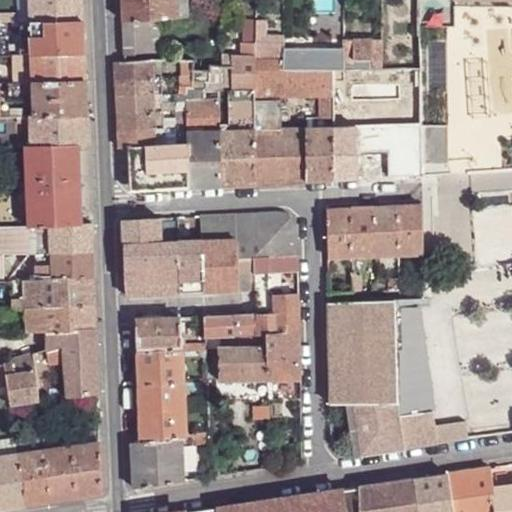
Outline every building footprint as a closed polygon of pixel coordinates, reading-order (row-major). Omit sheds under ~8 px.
[(82,0),(31,0),(33,20),(84,19),(82,0)] [(121,0),(122,22),(156,19),(175,17),(175,0),(121,0)] [(85,54),(84,19),(33,20),(34,55),(85,54)] [(158,52),(156,19),(122,22),(124,55),(158,52)] [(34,55),(33,20),(20,21),(22,56),(34,55)] [(380,40),(343,39),(343,49),(343,69),(360,69),(381,68),(380,40)] [(282,44),(254,43),(253,56),(254,59),(282,59),(282,50),(282,44)] [(343,49),(282,50),(282,59),(281,70),(330,69),(343,69),(343,49)] [(86,81),(85,54),(34,55),(35,82),(86,81)] [(35,82),(34,55),(22,56),(15,56),(16,83),(25,83),(25,75),(30,75),(31,83),(35,82)] [(230,65),(221,66),(221,81),(221,89),(253,89),(254,59),(253,56),(231,56),(230,65)] [(282,59),(254,59),(253,89),(253,96),(274,96),(331,97),(330,69),(281,70),(282,59)] [(151,78),(150,61),(124,63),(124,62),(115,63),(116,79),(151,78)] [(161,77),(160,62),(150,61),(151,78),(161,77)] [(221,81),(221,66),(210,65),(209,70),(200,71),(201,81),(221,81)] [(420,175),(419,67),(391,68),(391,176),(420,175)] [(360,69),(343,69),(330,69),(331,97),(331,117),(331,127),(357,126),(361,126),(360,69)] [(221,89),(221,81),(201,81),(200,71),(191,70),(191,75),(192,89),(203,89),(217,89),(221,89)] [(177,94),(186,93),(186,91),(183,90),(181,89),(186,88),(192,89),(191,75),(179,76),(179,85),(177,94)] [(162,94),(161,77),(151,78),(151,94),(162,94)] [(151,94),(151,78),(116,79),(117,96),(151,94)] [(88,115),(86,81),(35,82),(35,100),(36,116),(88,115)] [(35,100),(35,82),(31,83),(25,83),(16,83),(9,83),(10,101),(35,100)] [(188,187),(220,185),(219,132),(218,108),(217,101),(204,101),(203,89),(192,89),(186,88),(186,91),(186,93),(186,108),(186,127),(187,144),(187,159),(188,187)] [(253,96),(253,89),(221,89),(217,89),(217,101),(218,108),(237,108),(253,107),(253,96)] [(175,108),(186,108),(186,93),(177,94),(174,94),(175,108)] [(152,109),(151,94),(117,96),(117,110),(152,109)] [(162,109),(162,94),(151,94),(152,109),(162,109)] [(253,107),(254,130),(275,129),(274,96),(253,96),(253,107)] [(237,131),(254,130),(253,107),(237,108),(237,131)] [(176,128),(186,127),(186,108),(175,108),(176,128)] [(153,128),(152,109),(117,110),(119,130),(153,128)] [(163,129),(162,109),(152,109),(153,128),(163,129)] [(89,146),(88,115),(36,116),(32,116),(32,146),(80,146),(89,146)] [(446,124),(420,125),(420,162),(446,162),(446,124)] [(332,179),(358,178),(357,126),(331,127),(332,179)] [(306,181),(332,179),(331,127),(305,128),(306,181)] [(153,145),(153,128),(119,130),(119,147),(129,146),(153,145)] [(165,145),(163,129),(153,128),(153,145),(165,145)] [(255,184),(306,181),(305,128),(275,129),(254,130),(255,184)] [(220,185),(255,184),(254,130),(237,131),(219,132),(220,185)] [(129,163),(187,159),(187,144),(165,145),(153,145),(129,146),(129,163)] [(82,224),(80,146),(32,146),(27,147),(30,226),(51,225),(82,224)] [(140,190),(188,187),(187,159),(129,163),(130,181),(140,190)] [(420,205),(399,206),(398,254),(421,252),(420,205)] [(399,206),(375,207),(375,255),(398,254),(399,206)] [(375,207),(352,208),(352,256),(375,255),(375,207)] [(326,210),(327,258),(352,256),(352,208),(326,210)] [(285,212),(236,214),(236,240),(237,257),(254,256),(296,255),(295,222),(285,212)] [(236,214),(201,216),(203,241),(236,240),(236,214)] [(126,296),(179,293),(178,243),(161,243),(160,218),(123,220),(126,296)] [(93,250),(92,224),(82,224),(51,225),(54,251),(93,250)] [(54,251),(51,225),(30,226),(0,226),(0,253),(31,252),(54,251)] [(236,240),(203,241),(205,291),(238,289),(237,257),(236,240)] [(178,243),(179,293),(205,291),(203,241),(178,243)] [(94,277),(93,250),(54,251),(54,261),(54,278),(94,277)] [(0,279),(8,280),(31,252),(0,253),(0,279)] [(259,320),(259,332),(267,332),(299,331),(298,292),(273,293),(269,287),(269,273),(297,271),(296,255),(254,256),(237,257),(238,289),(255,288),(256,288),(257,312),(255,313),(255,320),(259,320)] [(45,278),(54,278),(54,261),(31,263),(31,279),(45,278)] [(328,273),(328,293),(353,292),(353,273),(353,272),(328,273)] [(361,273),(353,273),(353,292),(361,291),(361,273)] [(399,289),(399,276),(387,277),(388,290),(399,289)] [(95,305),(94,277),(54,278),(45,278),(31,279),(14,279),(15,308),(26,307),(36,308),(46,307),(95,305)] [(406,287),(406,297),(422,296),(422,287),(406,287)] [(393,298),(328,301),(330,403),(330,406),(352,405),(360,456),(424,446),(438,444),(435,428),(432,412),(398,417),(396,404),(393,306),(393,298)] [(423,304),(393,306),(396,404),(398,417),(432,412),(423,304)] [(96,330),(95,305),(46,307),(47,332),(96,330)] [(47,332),(46,307),(36,308),(26,307),(27,332),(47,332)] [(255,313),(204,316),(204,319),(205,335),(245,333),(259,332),(259,320),(255,320),(255,313)] [(136,320),(137,352),(182,350),(181,343),(181,319),(180,317),(136,320)] [(64,345),(97,342),(96,330),(47,332),(47,350),(64,345)] [(299,331),(267,332),(267,344),(268,380),(299,379),(299,331)] [(259,332),(245,333),(246,345),(267,344),(267,332),(259,332)] [(98,393),(97,342),(64,345),(65,363),(67,386),(68,397),(98,393)] [(268,380),(267,344),(246,345),(217,346),(219,380),(268,380)] [(59,364),(65,363),(64,345),(47,350),(33,355),(36,375),(51,373),(50,365),(59,364)] [(206,362),(206,349),(192,350),(193,363),(206,362)] [(182,350),(137,352),(138,383),(183,379),(182,350)] [(21,404),(39,401),(36,375),(33,355),(28,356),(4,364),(6,374),(8,385),(11,405),(21,404)] [(183,393),(183,379),(138,383),(139,411),(184,408),(183,393)] [(215,381),(207,381),(207,399),(207,406),(215,406),(215,381)] [(207,406),(207,399),(198,400),(198,393),(183,393),(184,408),(194,407),(207,406)] [(11,405),(15,433),(26,432),(21,404),(11,405)] [(208,415),(207,406),(194,407),(194,416),(208,415)] [(269,417),(269,406),(254,407),(254,418),(269,417)] [(185,436),(184,408),(139,411),(140,441),(140,442),(180,437),(185,436)] [(465,423),(443,426),(445,443),(468,439),(465,423)] [(443,426),(435,428),(438,444),(445,443),(443,426)] [(209,442),(209,432),(190,435),(192,445),(209,442)] [(71,437),(72,447),(90,444),(90,433),(71,437)] [(100,443),(100,434),(90,433),(90,444),(100,443)] [(183,482),(180,437),(140,442),(140,441),(132,443),(134,489),(183,482)] [(102,493),(100,443),(90,444),(72,447),(76,497),(102,493)] [(51,501),(76,497),(72,447),(45,451),(51,501)] [(27,505),(51,501),(45,451),(19,455),(27,505)] [(4,508),(27,505),(19,455),(0,457),(0,496),(1,496),(4,508)] [(211,477),(210,468),(201,469),(202,479),(211,477)] [(495,511),(492,489),(489,468),(448,474),(453,511),(495,511)] [(442,475),(413,479),(418,511),(453,511),(448,474),(442,475)] [(418,511),(413,479),(359,488),(359,495),(359,511),(418,511)] [(511,511),(511,486),(492,489),(495,511),(511,511)] [(291,498),(219,508),(219,511),(347,511),(346,500),(344,490),(291,498)]
